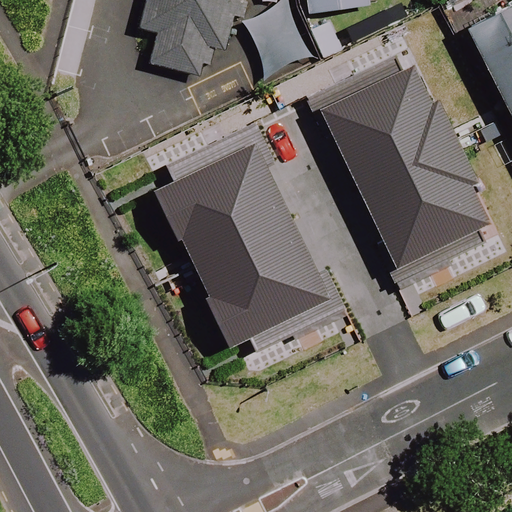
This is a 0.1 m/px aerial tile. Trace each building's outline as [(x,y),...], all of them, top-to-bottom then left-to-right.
[(218,56),(231,0),(136,0),(129,31),(147,36),(140,67),(191,79),(198,51),(218,56)] [(296,0),(300,21),(368,11),(366,0),(296,0)] [(511,7),(466,29),(511,126),(511,7)] [(304,61),(281,9),(238,28),(261,80),(304,61)] [(511,209),(511,174),(471,98),(434,117),(447,142),(394,170),(436,249),(511,209)] [(219,330),(228,326),(232,335),(276,316),(282,330),(342,304),(332,281),(386,258),(333,135),(275,159),(288,189),(196,229),(218,279),(201,286),(219,330)]
